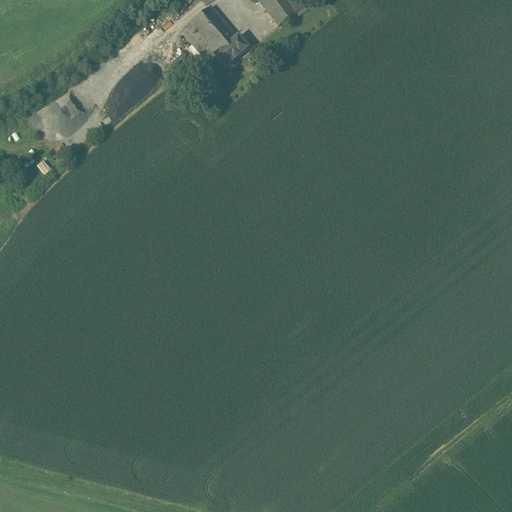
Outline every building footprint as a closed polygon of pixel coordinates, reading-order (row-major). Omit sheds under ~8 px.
[(295,15),(283,0),(256,0),(278,28),(295,15)] [(306,0),(283,0),(295,15),(310,4),(306,0)] [(214,57),(236,39),(211,9),(181,35),(207,65),(214,58),(214,57)] [(236,39),(214,57),(214,58),(224,70),(248,50),(237,38),(236,39)] [(199,84),(184,71),(177,79),(192,91),(199,84)] [(39,167),(45,175),(49,172),(42,164),(39,167)]
